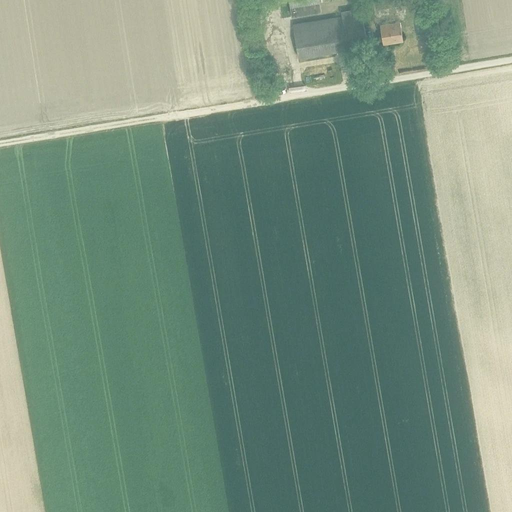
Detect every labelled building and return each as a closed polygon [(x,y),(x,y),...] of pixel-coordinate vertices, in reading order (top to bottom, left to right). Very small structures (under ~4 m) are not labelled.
[(287,0),(291,17),(321,12),(318,0),(287,0)] [(363,21),(374,19),(373,8),(361,10),(363,21)] [(298,59),(367,46),(363,23),(343,26),(342,17),(292,26),(298,59)] [(383,43),(402,40),(399,21),(394,22),(393,19),(387,20),(387,23),(379,24),(383,43)] [(430,40),(426,44),(431,48),(435,44),(430,40)]
